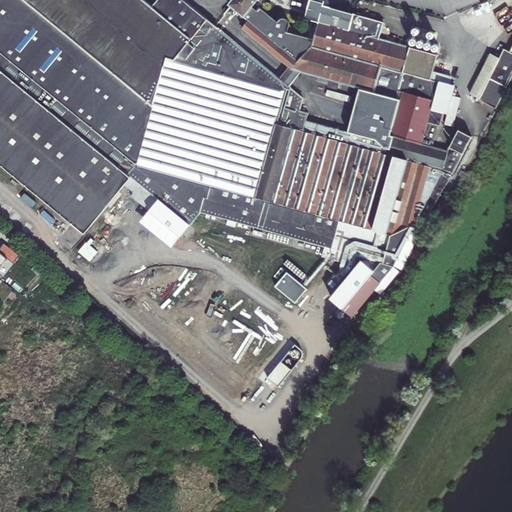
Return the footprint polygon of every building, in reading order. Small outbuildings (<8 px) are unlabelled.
[(144,0),(0,0),(0,163),(76,225),(124,171),(187,223),(197,210),(381,262),(394,266),(415,223),(421,227),(449,180),(440,174),(443,169),(452,175),(473,138),(458,130),(447,151),(432,146),(439,125),(440,126),(444,113),(432,110),(434,100),(438,83),(431,80),(431,77),(437,56),(410,47),(409,47),(380,38),(384,23),(331,8),(333,3),(331,0),(325,0),(323,0),(305,0),(305,1),(309,2),(307,10),(304,20),(313,22),(308,39),(302,37),(298,36),(295,34),(294,33),(291,30),(290,29),(290,28),(289,26),(289,25),(288,23),(287,22),(286,21),(285,20),(284,20),(282,20),(281,20),(280,20),(279,20),(278,21),(277,22),(276,22),(258,7),(263,2),(264,3),(265,0),(231,0),(228,5),(250,21),(243,30),(264,46),(289,66),(293,70),(301,72),(402,100),(402,101),(389,155),(383,153),(384,148),(376,140),(350,133),(306,120),(307,119),(299,117),(301,110),(304,98),(290,87),(280,78),(213,23),(185,0),(157,0),(152,7),(144,0)] [(499,58),(478,99),(495,108),(511,74),(511,46),(509,52),(503,49),(499,58)] [(490,54),(469,94),(478,99),(499,58),(490,54)] [(289,66),(280,78),(290,87),(301,72),(293,70),(289,66)] [(362,90),(350,133),(376,140),(384,148),(383,153),(389,155),(402,101),(362,90)] [(432,110),(444,113),(447,104),(434,100),(432,110)] [(299,117),(307,119),(309,113),(301,110),(299,117)] [(276,286),(296,302),(308,288),(288,271),(276,286)] [(293,344),(269,379),(281,387),(305,352),(293,344)]
